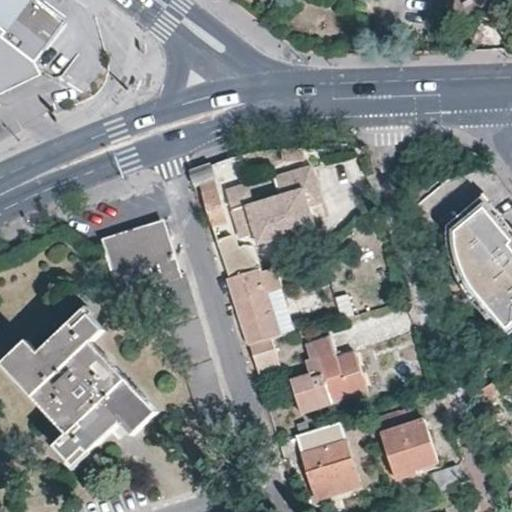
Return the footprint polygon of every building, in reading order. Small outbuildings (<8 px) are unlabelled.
[(0,0),(0,81),(33,66),(64,26),(29,0),(0,0)] [(511,2),(511,0),(493,0),(488,18),(504,23),(511,2)] [(310,167),(300,170),(303,182),(315,222),(326,218),(310,167)] [(303,182),(300,170),(279,177),(282,186),(276,189),(278,195),(236,209),(245,238),(257,234),(261,244),(316,226),(315,222),(303,182)] [(203,193),(219,188),(216,178),(200,184),(203,193)] [(203,193),(213,225),(229,220),(219,188),(203,193)] [(511,226),(484,194),(459,216),(457,226),(455,240),(458,266),(467,291),(473,301),(503,337),(511,329),(511,226)] [(237,444),(212,363),(185,275),(182,275),(167,228),(104,247),(119,295),(157,284),(168,318),(185,373),(210,453),(237,444)] [(262,264),(247,246),(241,246),(239,242),(220,247),(228,273),(231,285),(243,322),(251,346),(273,339),(281,337),(284,336),(271,295),(284,291),(286,290),(280,269),(265,273),(263,270),(260,271),(259,267),(262,264)] [(297,332),(284,291),(271,295),(284,336),(297,332)] [(336,295),(340,315),(353,313),(349,292),(336,295)] [(321,298),(301,305),(305,317),(326,310),(321,298)] [(158,410),(128,377),(94,339),(107,327),(89,309),(40,354),(29,342),(5,363),(42,405),(43,405),(67,431),(55,443),(74,465),(120,421),(132,433),(158,410)] [(369,392),(357,352),(340,357),(333,337),(308,345),(314,361),(309,363),(312,374),(294,381),(305,413),(336,403),(337,401),(369,392)] [(257,365),(260,375),(282,367),(273,339),(251,346),(257,365)] [(420,469),(441,463),(426,420),(423,419),(418,407),(378,420),(378,423),(398,479),(419,472),(420,469)] [(361,486),(341,421),(299,434),(319,500),(361,486)] [(435,473),(439,490),(463,482),(457,464),(435,473)]
